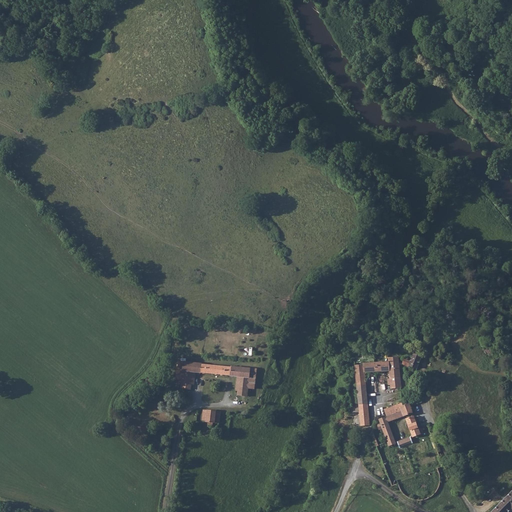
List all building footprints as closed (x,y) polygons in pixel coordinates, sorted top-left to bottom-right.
[(414,354),(411,361),(405,359),(403,363),(417,369),(422,357),(414,354)] [(399,358),(389,358),(389,362),(364,364),(364,366),(355,367),(359,405),(361,426),(370,425),(366,373),(390,371),(391,379),(388,379),(388,386),(391,385),(392,389),(401,388),(399,358)] [(249,389),(255,389),(256,369),(201,365),(201,364),(189,363),(177,362),(175,380),(181,380),(181,389),(190,390),(191,385),(194,385),(196,373),(201,374),(201,372),(231,375),(231,376),(237,377),(236,391),(239,391),(238,396),(248,397),(249,389)] [(402,403),(385,410),(388,417),(405,409),(404,406),(402,403)] [(387,440),(394,437),(388,422),(413,412),(410,404),(404,406),(405,409),(388,417),(380,420),(382,424),(384,430),(387,440)] [(216,421),(220,422),(221,412),(203,410),(202,420),(206,420),(206,421),(206,422),(207,422),(207,426),(210,428),(211,427),(212,426),(213,424),(215,424),(216,421)] [(407,419),(413,437),(421,434),(414,417),(407,419)] [(378,446),(380,446),(375,432),(379,431),(380,431),(384,430),(382,424),(378,426),(373,435),(378,446)] [(396,443),(394,437),(387,440),(388,442),(389,446),(396,443)] [(413,443),(411,437),(398,442),(400,448),(413,443)] [(511,493),(493,511),(510,511),(511,510),(511,493)]
